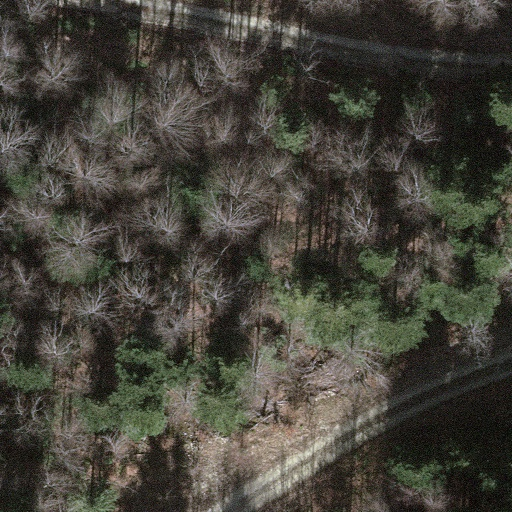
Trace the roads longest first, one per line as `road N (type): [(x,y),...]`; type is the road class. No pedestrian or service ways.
road 1 (track): [(130,0),(366,44),(511,57)]
road 2 (track): [(222,511),(370,422),(511,362)]
